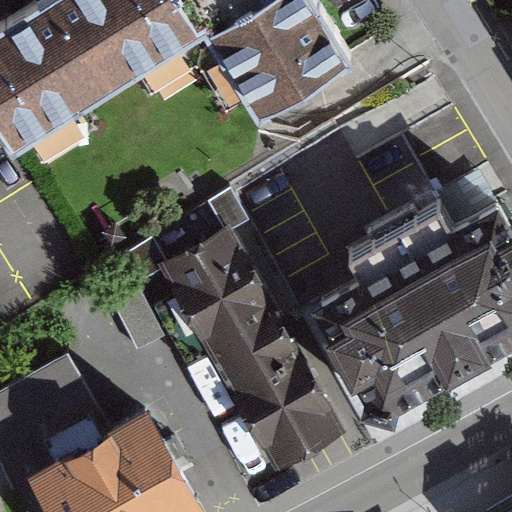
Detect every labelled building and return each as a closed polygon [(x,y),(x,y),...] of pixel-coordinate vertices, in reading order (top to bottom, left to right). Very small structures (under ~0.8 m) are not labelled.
[(69,0),(0,40),(0,176),(10,192),(25,184),(36,199),(87,169),(73,148),(138,111),(149,127),(193,101),(219,144),(243,132),(257,153),(357,100),(301,0),(69,0)] [(435,171),(337,222),(349,247),(304,273),(361,377),(393,399),(511,336),(511,204),(491,171),(453,193),(435,171)] [(229,213),(167,246),(282,459),(289,455),(340,427),(343,426),(229,213)] [(193,511),(212,502),(149,391),(32,458),(58,511),(193,511)] [(511,511),(511,495),(491,507),(493,511),(511,511)]
